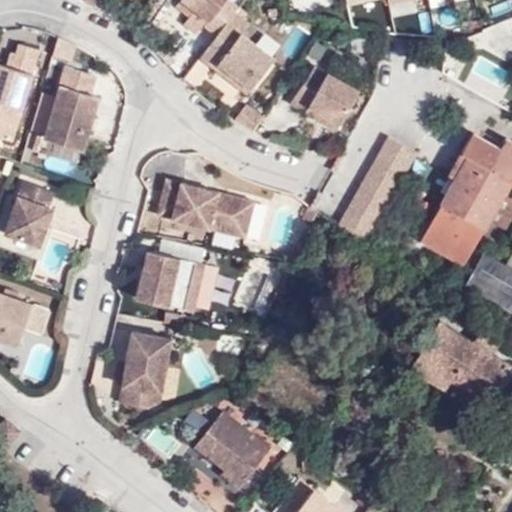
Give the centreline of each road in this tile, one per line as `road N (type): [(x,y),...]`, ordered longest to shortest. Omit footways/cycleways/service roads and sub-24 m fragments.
road 1 (residential): [(67,434),(160,83),(87,30),(20,13)]
road 2 (residential): [(165,511),(67,434)]
